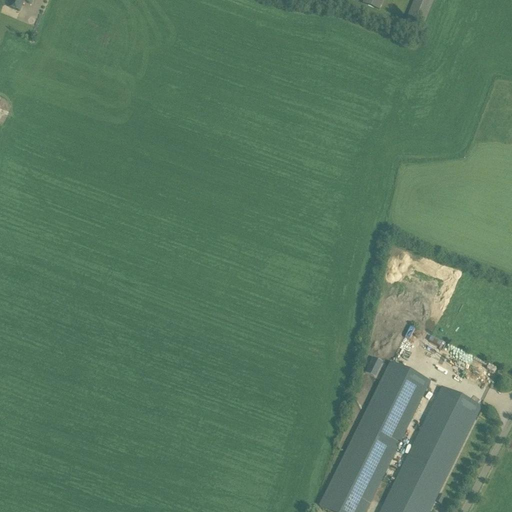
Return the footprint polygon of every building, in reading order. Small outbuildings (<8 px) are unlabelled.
[(12,0),(10,7),(19,11),(22,2),(31,5),(32,0),(12,0)] [(363,0),(362,3),(380,11),(383,0),(363,0)] [(424,27),(434,0),(414,0),(406,20),(424,27)] [(375,381),(382,365),(372,360),(364,375),(375,381)] [(428,511),(480,407),(443,389),(382,511),(364,511),(429,382),(392,363),(320,508),(329,511),(428,511)]
